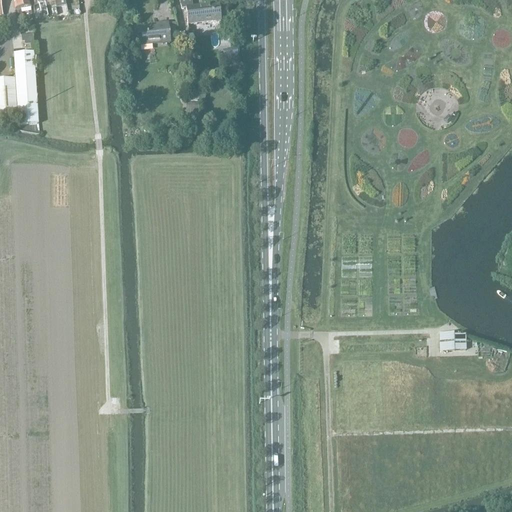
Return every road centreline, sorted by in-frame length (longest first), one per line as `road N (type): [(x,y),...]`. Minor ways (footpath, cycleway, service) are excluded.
road 1 (track): [(86,0),(108,404),(150,410)]
road 2 (secondary): [(269,327),(283,0)]
road 3 (secondary): [(262,0),(269,327)]
road 4 (track): [(511,428),(329,434),(331,511)]
road 5 (secondary): [(273,511),(269,327)]
